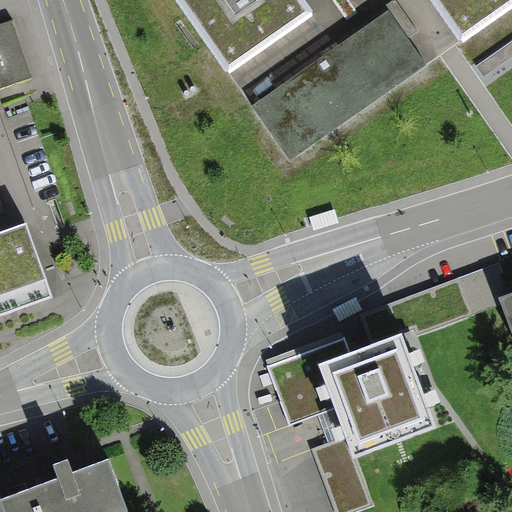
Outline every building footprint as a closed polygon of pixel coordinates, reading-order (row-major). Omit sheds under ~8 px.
[(181,0),(229,69),(311,13),(302,0),(181,0)] [(390,11),(408,37),(417,31),(395,0),(393,0),(386,5),(390,11)] [(511,7),(511,0),(431,0),(461,43),(511,7)] [(291,160),(427,65),(408,37),(390,11),(253,106),(291,160)] [(11,23),(0,27),(0,87),(29,79),(11,23)] [(511,57),(511,42),(476,67),(484,78),(511,57)] [(0,315),(50,298),(24,225),(0,233),(0,315)] [(511,291),(500,296),(511,326),(511,291)] [(346,355),(316,365),(331,406),(350,455),(429,426),(396,336),(346,355)] [(316,365),(346,355),(339,337),(265,364),(287,423),(331,406),(316,365)] [(0,511),(125,511),(107,459),(72,472),(68,460),(55,465),(58,479),(0,499),(0,511)]
